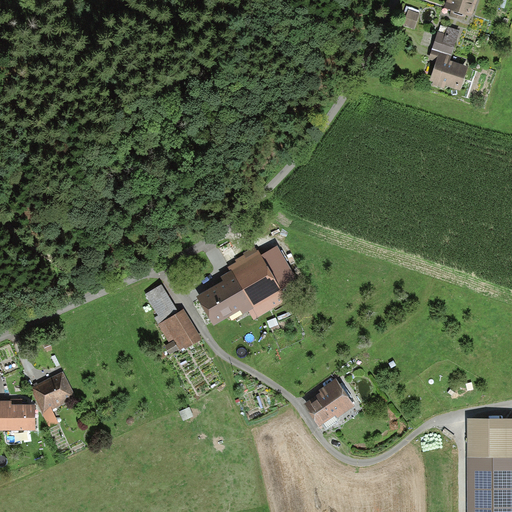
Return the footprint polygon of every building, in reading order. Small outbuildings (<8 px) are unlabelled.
[(476,0),(446,0),(445,7),(471,16),(476,0)] [(417,15),(406,11),(402,25),(413,28),(417,15)] [(456,32),(438,27),(429,60),(436,62),(431,80),(461,89),(467,68),(447,63),(456,32)] [(229,280),(196,298),(211,325),(243,307),(247,315),(281,296),(257,252),(223,270),(229,280)] [(161,285),(145,294),(160,320),(176,311),(161,285)] [(197,338),(182,312),(160,325),(168,338),(172,336),(179,348),(197,338)] [(176,349),(172,343),(164,349),(168,354),(176,349)] [(62,373),(29,388),(46,426),(56,421),(49,406),(73,395),(62,373)] [(350,401),(335,380),(305,403),(320,423),(350,401)] [(0,428),(34,430),(34,406),(8,405),(8,402),(0,401),(0,428)] [(511,511),(511,417),(469,418),(470,511),(511,511)]
